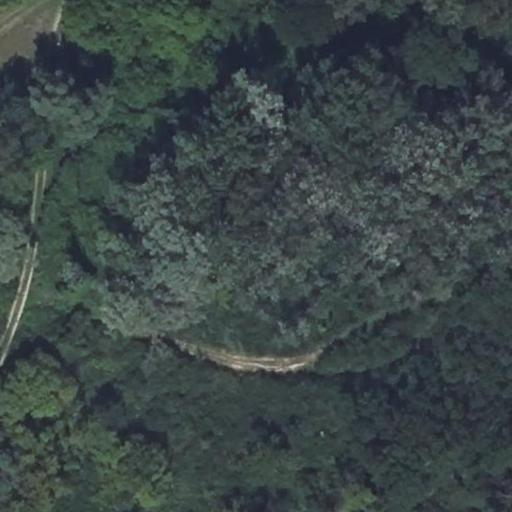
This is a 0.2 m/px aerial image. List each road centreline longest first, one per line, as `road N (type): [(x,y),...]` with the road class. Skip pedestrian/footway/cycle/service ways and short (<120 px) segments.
road 1 (track): [(511,270),(472,275),(425,311),(385,357),(229,365),(139,333),(83,292),(33,269)]
road 2 (track): [(87,0),(57,79),(33,269),(0,349)]
